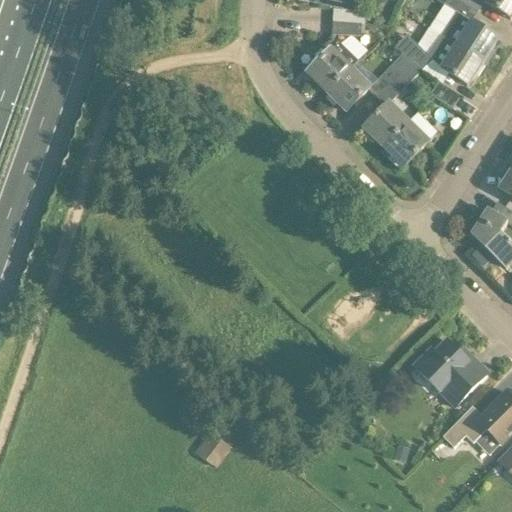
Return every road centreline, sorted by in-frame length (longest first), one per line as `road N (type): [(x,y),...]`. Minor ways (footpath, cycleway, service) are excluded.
road 1 (track): [(0,441),(111,110),(131,78),(165,59),(251,54)]
road 2 (residential): [(418,239),(270,93),(251,54),(254,0)]
road 3 (motorway): [(0,237),(83,0)]
road 4 (residential): [(418,239),(511,88)]
road 5 (residential): [(511,330),(418,239)]
